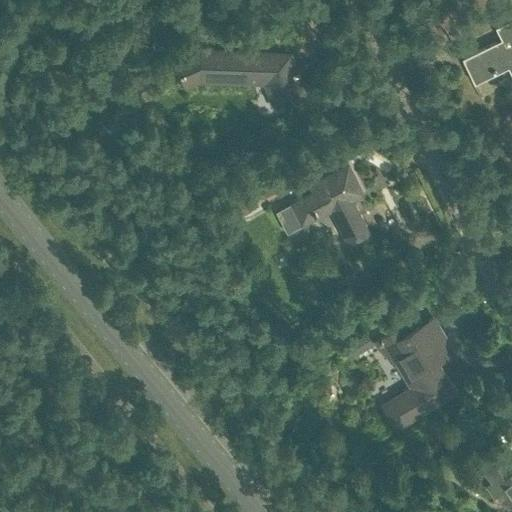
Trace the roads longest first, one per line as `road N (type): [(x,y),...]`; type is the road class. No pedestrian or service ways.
road 1 (primary): [(250,511),(0,204)]
road 2 (residential): [(350,0),(511,316)]
